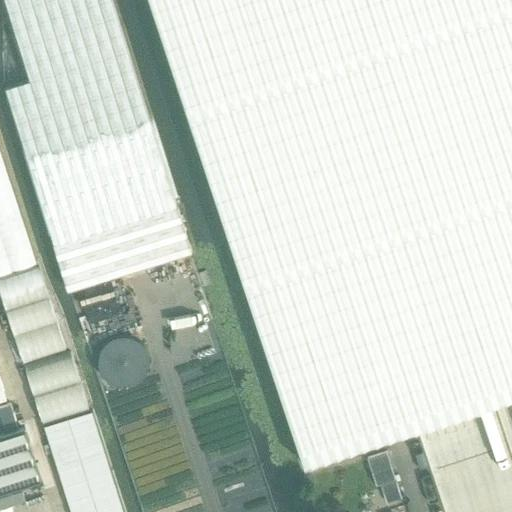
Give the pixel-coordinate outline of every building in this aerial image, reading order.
[(5,85),(53,242),(177,204),(113,0),(5,0),(30,78),(5,85)] [(511,0),(149,0),(303,463),(416,426),(417,426),(493,400),(494,400),(502,397),(511,393),(511,0)] [(191,251),(177,204),(53,242),(67,289),(191,251)] [(10,402),(0,405),(0,415),(4,429),(17,425),(10,402)] [(24,427),(0,434),(0,489),(40,477),(24,427)] [(395,482),(381,487),(387,504),(401,499),(395,482)]
